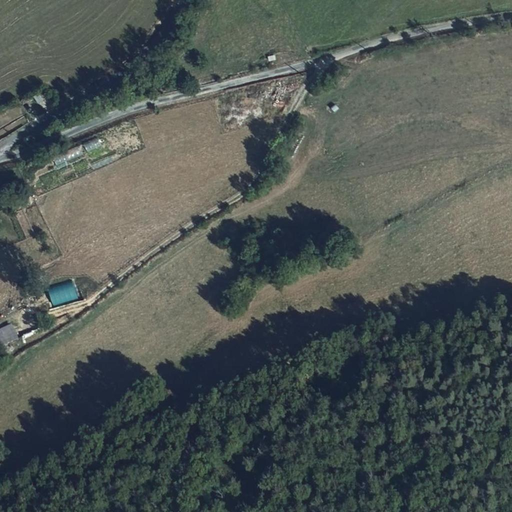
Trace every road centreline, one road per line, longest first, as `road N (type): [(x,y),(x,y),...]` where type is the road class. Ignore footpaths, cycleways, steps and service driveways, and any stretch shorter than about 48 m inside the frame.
road 1 (unclassified): [(511,19),(416,31),(135,107),(0,158)]
road 2 (unclassified): [(0,150),(120,75),(179,0)]
